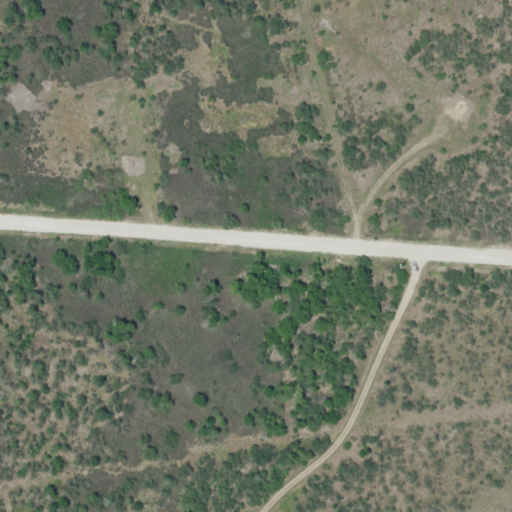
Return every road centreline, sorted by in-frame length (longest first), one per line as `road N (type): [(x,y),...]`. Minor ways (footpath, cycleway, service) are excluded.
road 1 (residential): [(511,254),(0,219)]
road 2 (track): [(283,511),(349,403),(424,248)]
